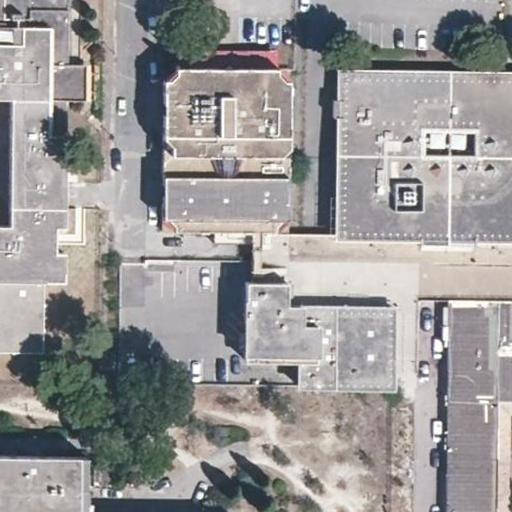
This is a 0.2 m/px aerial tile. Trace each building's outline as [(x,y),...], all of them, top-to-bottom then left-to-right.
[(62,229),(63,102),(51,102),(51,69),(63,69),(63,0),(0,0),(0,352),(40,353),(40,352),(42,283),(61,283),(62,253),(54,253),(54,229),(62,229)] [(333,102),(332,120),(337,120),(338,121),(337,193),(337,235),(338,236),(511,237),(511,66),(394,66),(339,66),(338,102),(333,102)] [(93,70),(63,69),(51,69),(51,102),(63,102),(77,102),(93,102),(93,70)] [(163,72),(161,154),(284,156),(286,72),(284,71),(164,70),(163,72)] [(159,202),(283,204),(284,156),(161,154),(160,154),(160,185),(159,202)] [(283,236),(283,204),(159,202),(159,235),(247,236),(283,236)] [(286,279),(286,260),(286,236),(283,236),(247,236),(246,279),(286,279)] [(286,260),(306,260),(317,236),(286,236),(286,260)] [(306,260),(335,260),(336,236),(317,236),(306,260)] [(294,384),(389,384),(389,367),(390,305),(285,304),(286,289),(286,279),(246,279),(242,279),(241,356),(261,357),(295,358),(294,384)] [(511,293),(445,293),(443,414),(442,511),(491,511),(493,399),(511,399),(511,293)] [(507,511),(508,505),(509,415),(511,414),(511,399),(493,399),(491,511),(507,511)] [(73,511),(75,448),(40,448),(0,446),(0,510),(12,511),(45,511),(73,511)]
